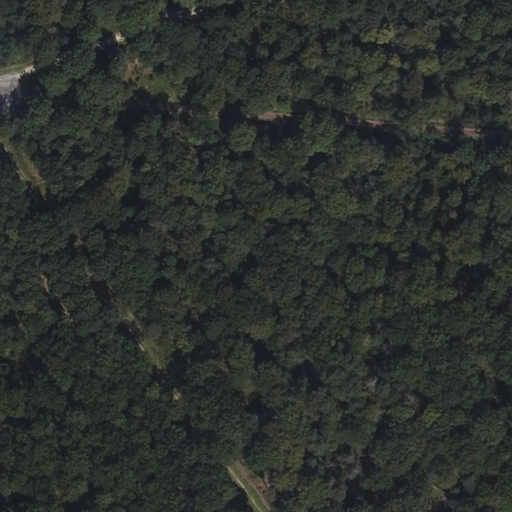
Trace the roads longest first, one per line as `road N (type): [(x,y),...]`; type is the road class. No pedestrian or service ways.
road 1 (track): [(257,511),(0,148)]
road 2 (track): [(0,81),(219,0)]
